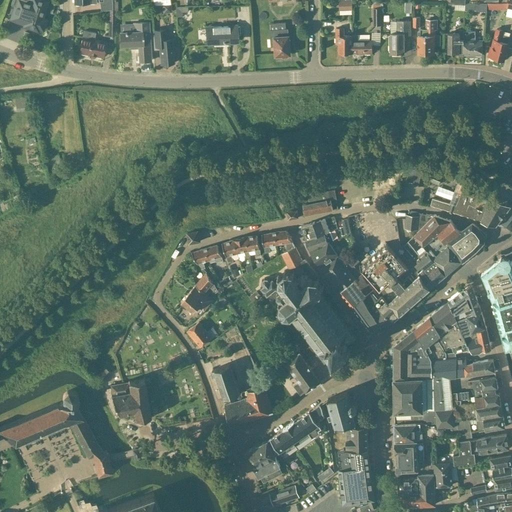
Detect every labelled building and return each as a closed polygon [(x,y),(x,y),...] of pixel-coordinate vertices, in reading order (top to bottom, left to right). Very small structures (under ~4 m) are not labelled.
[(11,0),(11,3),(16,5),(11,21),(27,26),(26,29),(37,33),(38,30),(43,31),(47,19),(42,18),(47,1),(44,0),(11,0)] [(352,0),(345,1),(339,1),(340,11),(346,10),(353,10),(352,0)] [(112,2),(101,2),(102,11),(109,10),(112,11),(112,2)] [(479,3),(479,11),(487,12),(487,10),(487,3),(479,3)] [(373,8),(373,26),(381,26),(381,8),(381,5),(373,5),(374,8),(373,8)] [(175,6),(176,16),(182,16),(182,11),(188,11),(188,6),(175,6)] [(434,53),(434,45),(441,45),(441,35),(436,35),(436,30),(438,30),(438,19),(425,20),(425,29),(421,29),(421,36),(418,36),(418,53),(434,53)] [(405,53),(404,35),(411,35),(411,21),(397,20),(397,33),(391,33),(391,53),(405,53)] [(120,24),(120,32),(121,46),(138,45),(139,61),(151,61),(150,38),(149,21),(133,21),(133,23),(120,24)] [(270,47),(274,46),(274,55),(281,55),(282,55),(287,55),(287,54),(289,54),(287,28),(286,28),(286,22),(269,23),(269,30),(268,30),(270,47)] [(236,25),(206,27),(207,43),(214,43),(214,46),(224,45),(224,42),(237,41),(237,35),(240,34),(239,27),(237,27),(236,25)] [(338,53),(351,54),(351,35),(344,35),(344,28),(336,28),(336,45),(338,45),(338,53)] [(504,60),(508,43),(510,36),(503,35),(504,30),(497,28),(490,57),(504,60)] [(166,29),(153,30),(154,46),(159,45),(160,50),(161,64),(163,64),(164,65),(167,65),(168,64),(174,63),(172,38),(166,38),(166,29)] [(84,30),(83,37),(80,53),(103,57),(106,41),(95,39),(96,33),(84,30)] [(464,55),(464,32),(464,31),(459,31),(459,34),(449,34),(448,53),(459,53),(459,57),(464,57),(464,55)] [(475,32),(464,32),(464,55),(466,55),(466,57),(475,57),(476,56),(482,56),(482,41),(475,40),(475,32)] [(358,35),(351,35),(351,54),(372,54),(372,40),(357,40),(358,35)] [(15,98),(16,111),(31,110),(31,97),(15,98)] [(413,184),(424,186),(428,171),(417,168),(416,172),(413,171),(411,179),(414,180),(413,184)] [(442,176),(430,171),(427,180),(438,184),(442,176)] [(367,182),(372,178),(369,173),(363,177),(367,182)] [(468,217),(480,221),(481,221),(506,228),(511,219),(511,205),(491,196),(485,194),(485,193),(464,185),(458,183),(450,203),(433,198),(431,206),(455,213),(468,217)] [(333,210),(332,203),(337,202),(335,189),(307,195),(308,203),(303,204),(305,216),(333,210)] [(298,209),(287,211),(289,219),(299,217),(299,216),(298,209)] [(406,214),(405,229),(419,230),(434,215),(419,213),(418,216),(406,214)] [(435,214),(434,215),(419,230),(414,235),(411,238),(415,243),(418,239),(424,246),(426,250),(419,255),(408,242),(405,246),(413,256),(410,258),(408,260),(420,275),(431,288),(437,283),(449,273),(463,261),(463,262),(465,260),(480,248),(483,244),(485,243),(485,235),(479,226),(474,222),(473,223),(461,232),(451,220),(435,214)] [(378,335),(399,316),(379,293),(378,294),(370,284),(364,288),(363,288),(362,289),(354,280),(361,274),(354,265),(359,261),(354,256),(344,263),(338,255),(335,251),(331,246),(332,246),(330,243),(334,241),(333,239),(328,225),(336,223),(334,217),(326,219),(322,220),(302,226),(306,240),(310,252),(322,268),(353,306),(363,319),(374,334),(378,335)] [(351,234),(348,218),(342,219),(343,227),(340,227),(341,235),(345,235),(351,234)] [(199,232),(199,230),(187,233),(189,242),(189,244),(201,242),(199,232)] [(286,243),(287,251),(295,247),(293,242),(287,230),(276,232),(278,244),(286,243)] [(271,252),(270,246),(278,244),(276,232),(262,234),(264,246),(265,253),(271,252)] [(261,255),(260,249),(258,235),(247,237),(249,251),(255,250),(256,256),(261,255)] [(251,257),(249,251),(247,237),(235,239),(238,253),(244,252),(245,258),(251,257)] [(233,261),(232,255),(238,253),(235,239),(223,243),(229,262),(233,261)] [(223,261),(222,256),(218,244),(206,248),(209,260),(215,258),(216,263),(223,261)] [(278,298),(281,302),(280,303),(280,310),(284,316),(291,317),(312,344),(318,351),(325,360),(334,354),(337,359),(344,354),(351,349),(347,344),(355,337),(322,294),(322,293),(323,286),(318,280),(320,278),(305,259),(303,261),(296,246),(295,247),(287,251),(281,254),(290,270),(299,265),(311,279),(303,285),(293,273),(286,272),(280,277),(279,285),(273,278),(270,280),(268,278),(265,278),(262,280),(262,283),(264,286),(261,288),(267,296),(271,293),(276,299),(278,298)] [(407,266),(389,246),(363,270),(380,289),(389,281),(391,283),(397,278),(395,276),(407,266)] [(206,268),(204,262),(209,260),(206,248),(192,252),(198,263),(203,269),(206,268)] [(502,259),(502,260),(501,259),(497,262),(489,268),(482,274),(492,300),(506,351),(511,349),(511,262),(511,261),(510,262),(510,261),(509,260),(509,259),(508,259),(507,259),(507,258),(506,258),(505,258),(504,258),(503,259),(502,259)] [(218,291),(213,283),(206,272),(196,285),(205,293),(210,287),(216,293),(218,291)] [(390,283),(379,293),(399,316),(400,315),(426,293),(431,288),(420,275),(413,281),(408,276),(401,282),(398,279),(391,284),(390,283)] [(213,300),(205,293),(196,285),(181,303),(194,313),(199,307),(204,311),(213,300)] [(472,285),(465,289),(472,307),(475,312),(481,310),(472,285)] [(472,307),(465,289),(464,288),(458,293),(450,299),(455,313),(466,308),(466,309),(472,307)] [(450,299),(431,315),(441,335),(436,338),(441,349),(450,346),(453,355),(455,355),(455,353),(469,349),(465,342),(462,335),(457,319),(457,318),(455,313),(450,299)] [(486,324),(481,310),(475,312),(468,314),(468,315),(472,328),(473,328),(474,331),(477,330),(487,326),(486,324)] [(431,315),(414,329),(430,361),(456,358),(455,355),(453,355),(450,346),(441,349),(436,338),(441,335),(431,315)] [(468,315),(457,319),(462,335),(465,342),(469,349),(470,349),(472,353),(473,353),(474,355),(483,353),(483,350),(484,350),(483,348),(477,330),(474,331),(473,328),(472,328),(468,315)] [(192,336),(194,339),(206,330),(199,321),(190,328),(187,330),(192,336)] [(484,350),(492,349),(487,328),(487,326),(477,330),(483,348),(484,350)] [(213,328),(208,332),(206,330),(194,339),(199,345),(200,347),(218,334),(213,328)] [(394,354),(394,378),(450,378),(456,378),(466,377),(464,367),(467,364),(466,357),(456,358),(430,361),(414,329),(394,345),(394,354)] [(286,362),(300,381),(294,386),(300,395),(307,391),(321,381),(306,360),(318,351),(312,344),(301,353),(300,352),(286,362)] [(493,358),(480,361),(480,360),(473,361),(473,363),(467,364),(464,367),(466,377),(480,374),(496,371),(493,358)] [(217,375),(225,398),(241,393),(231,364),(212,370),(214,375),(214,376),(216,376),(217,375)] [(111,372),(105,368),(96,380),(102,384),(111,372)] [(457,393),(451,393),(453,410),(454,422),(470,421),(476,420),(503,414),(500,393),(497,393),(496,388),(498,387),(496,376),(480,379),(472,380),(476,402),(458,403),(457,393)] [(395,412),(453,410),(451,393),(450,378),(394,378),(395,412)] [(110,385),(112,393),(119,414),(134,411),(135,419),(151,416),(144,379),(129,382),(122,383),(110,385)] [(264,384),(248,391),(248,397),(225,405),(231,423),(274,411),(264,384)] [(61,404),(58,403),(0,427),(0,430),(15,444),(16,444),(17,444),(41,434),(69,422),(71,426),(72,427),(88,458),(93,456),(94,460),(95,465),(98,474),(98,475),(112,471),(109,460),(109,458),(107,453),(107,450),(103,451),(83,416),(78,405),(79,397),(75,391),(67,390),(62,396),(61,404)] [(457,391),(458,400),(469,399),(468,390),(457,391)] [(357,424),(358,424),(354,409),(356,409),(358,407),(359,404),(356,401),(353,401),(352,402),(348,391),(328,399),(328,400),(335,419),(336,422),(338,427),(347,426),(351,425),(357,424)] [(300,418),(311,435),(312,437),(321,431),(319,429),(322,427),(317,421),(325,416),(322,407),(321,405),(320,404),(320,405),(311,411),(310,411),(300,418)] [(453,410),(395,412),(395,424),(396,441),(417,440),(421,438),(431,438),(432,438),(432,436),(438,436),(438,434),(459,432),(459,441),(473,439),(470,424),(470,421),(454,422),(453,410)] [(503,414),(476,420),(478,431),(480,431),(486,430),(506,427),(503,414)] [(290,424),(284,428),(296,446),(311,435),(300,418),(295,421),(294,421),(290,424)] [(347,451),(368,447),(368,424),(358,424),(357,424),(351,425),(347,426),(346,435),(346,439),(346,449),(346,451),(347,451)] [(271,438),(268,440),(275,455),(280,451),(282,455),(296,446),(284,428),(283,428),(284,429),(274,435),(271,438)] [(510,448),(507,434),(477,438),(473,439),(459,441),(460,455),(455,455),(456,464),(475,463),(475,462),(476,461),(475,454),(479,453),(510,448)] [(417,440),(396,441),(396,453),(397,463),(397,469),(401,469),(401,470),(419,470),(418,469),(423,469),(423,460),(424,460),(424,442),(431,442),(431,438),(421,438),(417,440)] [(267,441),(246,451),(259,477),(280,466),(275,455),(267,441)] [(359,501),(368,500),(375,499),(368,447),(347,451),(346,451),(346,449),(338,450),(340,469),(339,469),(343,503),(359,501)] [(493,468),(511,464),(511,460),(511,455),(491,458),(493,468)] [(451,463),(434,463),(437,486),(452,485),(451,463)] [(511,474),(511,464),(493,468),(494,478),(511,474)] [(330,467),(324,471),(328,477),(334,472),(330,467)] [(324,471),(317,476),(322,482),(328,477),(324,471)] [(418,474),(418,477),(419,491),(399,492),(403,504),(406,506),(435,504),(434,474),(418,474)] [(496,488),(511,485),(511,474),(494,478),(496,488)] [(398,481),(399,492),(419,491),(418,477),(400,478),(398,481)] [(312,483),(306,488),(310,493),(316,489),(312,483)] [(295,484),(270,493),(274,505),(299,497),(295,484)] [(488,507),(499,505),(499,506),(505,506),(511,505),(511,492),(497,494),(477,498),(478,504),(478,506),(488,507)] [(159,511),(153,494),(104,511),(159,511)] [(375,499),(368,500),(369,504),(360,507),(361,511),(379,511),(378,507),(375,499)]
